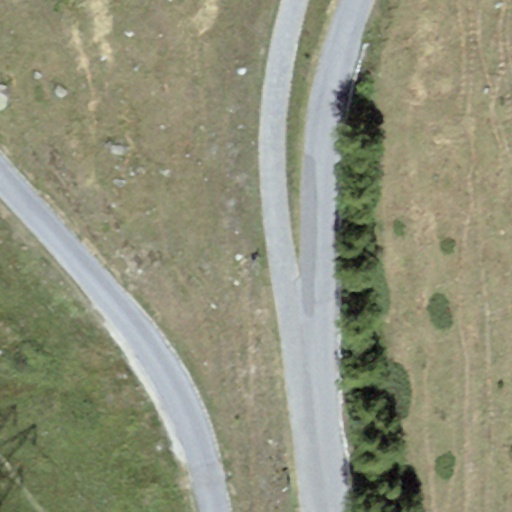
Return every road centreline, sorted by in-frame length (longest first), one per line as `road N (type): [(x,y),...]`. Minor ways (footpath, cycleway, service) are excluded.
road 1 (unclassified): [(355,0),(324,112),(310,377),(328,511)]
road 2 (unclassified): [(212,511),(201,459),(164,368),(0,171)]
